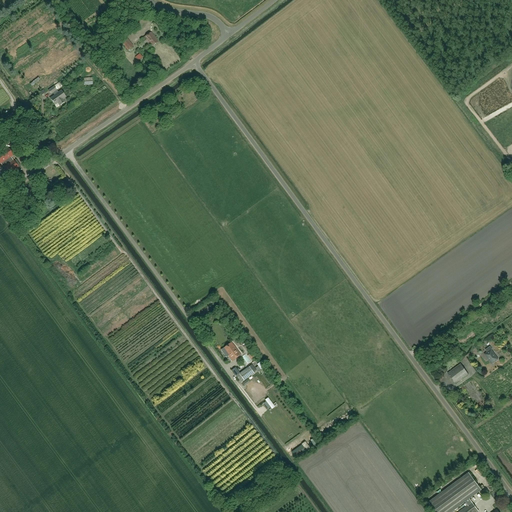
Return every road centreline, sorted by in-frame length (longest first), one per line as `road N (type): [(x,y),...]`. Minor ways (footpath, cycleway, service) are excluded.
road 1 (unclassified): [(511,496),(193,62)]
road 2 (unclassified): [(0,196),(193,62)]
